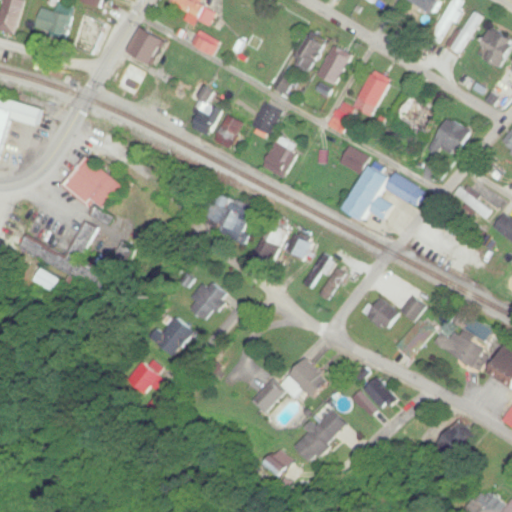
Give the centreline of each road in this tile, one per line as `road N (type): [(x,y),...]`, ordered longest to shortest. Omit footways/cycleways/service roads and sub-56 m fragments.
road 1 (residential): [(511,442),(328,334),(212,242)]
road 2 (residential): [(137,15),(442,195)]
road 3 (residential): [(328,334),(511,114)]
road 4 (tertiary): [(146,0),(103,72),(74,100),(75,121),(48,162),(31,178),(0,186)]
road 5 (residential): [(504,123),(307,0)]
road 6 (residential): [(176,393),(241,314),(292,308)]
road 7 (residential): [(327,126),(402,0)]
